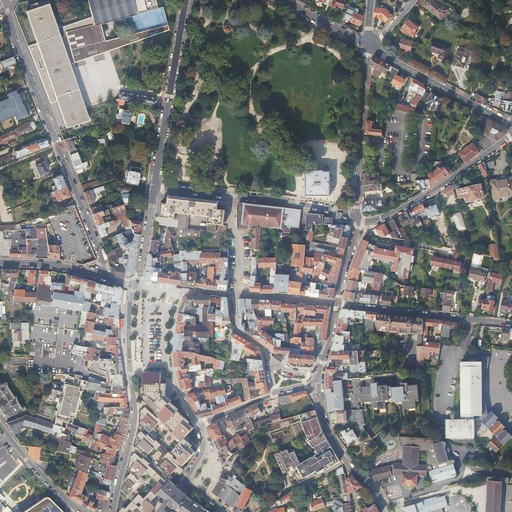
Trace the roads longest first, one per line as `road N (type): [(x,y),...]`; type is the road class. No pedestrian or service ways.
road 1 (residential): [(108,279),(5,0)]
road 2 (residential): [(357,219),(154,186)]
road 3 (residential): [(186,0),(154,186)]
road 4 (residential): [(511,134),(423,197),(382,217),(357,219)]
road 5 (residential): [(357,219),(368,42)]
road 6 (residential): [(511,323),(336,304)]
road 7 (secondary): [(511,124),(368,42)]
road 8 (residential): [(183,484),(202,450),(202,423),(276,392)]
road 9 (residential): [(130,368),(133,421),(112,511)]
